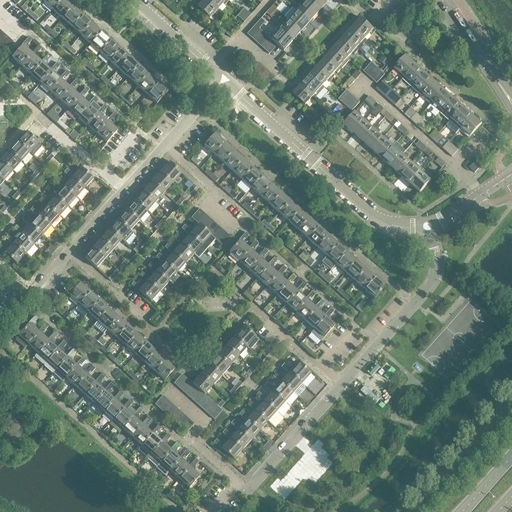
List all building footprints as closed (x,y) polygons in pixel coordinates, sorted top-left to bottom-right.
[(45,0),(44,2),(53,11),(62,0),(45,0)] [(65,0),(62,0),(53,11),(62,19),(73,7),(65,0)] [(221,11),(208,0),(203,0),(197,7),(209,19),(214,14),(216,16),(221,11)] [(229,2),(227,0),(208,0),(221,11),(218,8),(222,4),(224,7),(229,2)] [(282,3),(278,0),(276,0),(272,6),(276,10),(282,3)] [(317,13),(302,0),(301,0),(302,0),(304,2),(300,6),(298,4),(294,9),(309,22),(317,13)] [(302,0),(317,13),(325,3),(321,0),(302,0)] [(405,0),(403,0),(401,3),(409,11),(413,7),(405,0)] [(401,3),(396,8),(405,16),(409,11),(401,3)] [(276,10),(272,6),(265,13),(269,17),(276,10)] [(73,7),(62,19),(72,28),(83,16),(73,7)] [(405,16),(396,8),(393,12),(402,20),(405,16)] [(30,17),(33,14),(27,9),(25,12),(30,17)] [(240,12),(247,18),(250,15),(244,9),(240,12)] [(290,14),(286,18),(301,32),(309,22),(294,9),(293,10),(296,12),(292,16),(290,14)] [(237,16),(244,22),(247,18),(240,12),(237,16)] [(393,12),(388,17),(397,25),(402,20),(393,12)] [(83,16),(72,28),(81,36),(92,24),(83,16)] [(301,32),(286,18),(285,19),(287,21),(284,25),(281,23),(277,28),(292,41),(301,32)] [(361,18),(352,27),(367,41),(367,40),(365,38),(369,34),(371,36),(376,31),(361,18)] [(247,34),(251,38),(259,29),(259,28),(264,22),(260,19),(255,25),(247,34)] [(92,24),(81,36),(91,44),(101,32),(92,24)] [(49,34),(52,31),(46,26),(43,28),(49,34)] [(352,27),(344,37),(358,50),(359,49),(357,47),(360,43),(363,45),(367,41),(352,27)] [(223,31),(230,38),(233,34),(226,28),(223,31)] [(273,33),(269,37),(269,38),(273,41),(277,45),(284,51),(292,41),(277,28),(277,29),(279,31),(275,35),(273,33)] [(259,29),(251,38),(256,42),(264,33),(259,29)] [(101,32),(91,44),(100,53),(111,41),(101,32)] [(264,33),(256,42),(260,46),(268,37),(264,33)] [(4,34),(0,39),(0,46),(1,47),(9,38),(4,34)] [(268,37),(260,46),(265,50),(273,41),(269,38),(269,37),(268,37)] [(344,37),(335,46),(350,60),(351,59),(348,57),(352,52),(354,55),(358,50),(344,37)] [(9,38),(1,47),(5,51),(13,42),(9,38)] [(111,41),(100,53),(110,61),(120,49),(111,41)] [(277,45),(273,41),(265,50),(269,54),(277,45)] [(68,51),(71,48),(65,42),(62,45),(68,51)] [(32,54),(22,46),(10,60),(12,61),(13,59),(21,66),(19,68),(20,68),(32,54)] [(350,60),(335,46),(327,56),(342,69),(350,60)] [(120,49),(110,61),(119,70),(130,58),(120,49)] [(32,54),(20,68),(21,69),(22,68),(30,75),(29,76),(29,77),(41,63),(32,54)] [(327,56),(318,65),(333,79),(333,78),(331,76),(335,72),(337,74),(342,69),(327,56)] [(398,76),(402,80),(416,65),(406,56),(394,69),(399,74),(398,76)] [(130,58),(119,70),(128,78),(139,66),(130,58)] [(87,68),(90,65),(84,59),(81,62),(87,68)] [(257,62),(249,71),(254,75),(262,66),(257,62)] [(371,62),(363,71),(368,76),(376,67),(371,62)] [(41,63),(29,77),(30,78),(32,76),(40,83),(38,85),(39,85),(51,71),(41,63)] [(318,65),(310,75),(325,88),(325,87),(323,85),(327,81),(329,83),(333,79),(318,65)] [(416,65),(402,80),(403,80),(405,78),(409,82),(407,84),(412,88),(425,73),(416,65)] [(139,66),(128,78),(138,87),(149,75),(139,66)] [(262,66),(254,75),(259,80),(267,71),(262,66)] [(376,67),(368,76),(372,80),(380,71),(376,67)] [(51,71),(39,85),(40,86),(41,84),(49,92),(48,93),(48,94),(60,80),(51,71)] [(267,71),(259,80),(263,83),(271,74),(267,71)] [(351,77),(355,81),(361,74),(357,71),(351,77)] [(380,71),(372,80),(377,83),(385,74),(380,71)] [(425,73),(412,88),(416,92),(421,96),(435,81),(425,73)] [(149,75),(138,87),(147,95),(158,83),(149,75)] [(310,75),(302,84),(316,98),(317,97),(314,95),(318,90),(321,93),(325,88),(310,75)] [(103,76),(100,79),(106,84),(109,81),(103,76)] [(345,84),(347,86),(349,88),(355,81),(351,77),(345,84)] [(60,80),(48,94),(49,94),(50,93),(59,100),(70,88),(60,80)] [(435,81),(421,96),(422,97),(424,95),(428,99),(426,101),(431,105),(444,90),(435,81)] [(386,85),(382,82),(376,89),(380,92),(386,85)] [(158,83),(147,95),(157,104),(168,92),(158,83)] [(316,98),(302,84),(293,94),(305,105),(310,100),(312,102),(316,98)] [(70,88),(59,100),(58,102),(59,103),(60,102),(68,109),(79,97),(70,88)] [(346,90),(338,99),(343,104),(351,95),(346,90)] [(444,90),(431,105),(432,106),(433,104),(438,107),(436,109),(440,113),(453,98),(444,90)] [(125,101),(127,98),(122,93),(119,96),(125,101)] [(347,108),(355,99),(351,95),(343,104),(347,108)] [(372,106),(376,102),(369,96),(365,100),(372,106)] [(395,106),(401,99),(397,96),(391,103),(395,106)] [(79,97),(68,109),(69,109),(67,111),(68,112),(70,110),(78,117),(76,119),(89,105),(79,97)] [(453,98),(440,113),(441,114),(443,112),(447,116),(446,118),(449,122),(463,107),(453,98)] [(355,99),(347,108),(351,111),(359,102),(355,99)] [(395,106),(399,109),(405,103),(401,99),(395,106)] [(89,105),(76,119),(78,120),(79,118),(87,125),(86,127),(98,113),(89,105)] [(384,117),(388,113),(381,107),(378,111),(384,117)] [(463,107),(449,122),(450,122),(452,120),(456,124),(454,126),(459,130),(472,115),(463,107)] [(415,124),(421,117),(410,108),(404,115),(415,124)] [(357,110),(344,125),(353,134),(367,119),(366,118),(364,120),(360,117),(362,115),(357,110)] [(98,113),(86,127),(87,128),(88,127),(96,134),(95,136),(108,122),(98,113)] [(391,123),(395,119),(388,113),(384,117),(391,123)] [(472,115),(459,130),(460,130),(461,128),(465,132),(464,134),(469,139),(482,124),(472,115)] [(429,125),(424,119),(421,117),(415,124),(418,126),(423,131),(429,125)] [(371,123),(367,119),(353,134),(363,142),(376,128),(375,127),(373,129),(369,125),(371,123)] [(117,131),(108,122),(95,136),(96,137),(98,135),(106,143),(117,131)] [(404,134),(407,130),(400,124),(397,128),(404,134)] [(380,131),(376,128),(363,142),(372,151),(385,136),(385,135),(383,137),(378,134),(380,131)] [(410,140),(414,136),(407,130),(404,134),(410,140)] [(433,140),(439,133),(435,130),(429,136),(433,140)] [(42,147),(26,132),(17,142),(29,153),(33,156),(42,147)] [(433,140),(436,143),(443,136),(439,133),(433,140)] [(225,142),(215,134),(204,146),(214,154),(225,142)] [(390,140),(385,136),(372,151),(382,159),(395,144),(394,143),(392,146),(388,142),(390,140)] [(422,151),(426,147),(419,141),(416,145),(422,151)] [(29,153),(17,142),(8,151),(21,162),(29,153)] [(234,151),(225,143),(225,142),(214,154),(223,163),(234,151)] [(449,142),(442,149),(452,157),(458,150),(449,142)] [(400,149),(395,144),(382,159),(391,168),(404,153),(404,152),(402,155),(398,151),(400,149)] [(429,157),(433,153),(426,147),(422,151),(429,157)] [(21,162),(8,151),(0,160),(0,161),(12,172),(21,162)] [(243,159),(235,152),(234,151),(223,163),(232,171),(243,159)] [(414,161),(404,153),(391,168),(400,176),(414,161)] [(53,157),(50,154),(45,160),(48,163),(53,157)] [(191,160),(196,165),(199,162),(193,157),(191,160)] [(442,168),(445,164),(438,158),(435,162),(442,168)] [(243,159),(232,171),(242,180),(253,168),(243,159)] [(477,160),(469,168),(475,173),(482,165),(477,160)] [(12,172),(0,161),(0,178),(3,181),(12,172)] [(423,170),(414,161),(400,176),(410,184),(423,170)] [(181,174),(169,163),(161,173),(173,184),(181,174)] [(262,176),(255,170),(253,168),(242,180),(251,188),(262,176)] [(81,169),(76,174),(74,173),(71,173),(66,169),(63,173),(71,179),(72,178),(84,189),(85,191),(87,189),(85,188),(93,180),(81,169)] [(210,177),(213,175),(207,169),(204,172),(210,177)] [(423,170),(410,184),(420,193),(431,181),(426,176),(428,174),(423,170)] [(173,184),(161,173),(152,182),(164,193),(173,184)] [(272,185),(262,176),(251,188),(261,197),(272,185)] [(71,179),(64,188),(76,199),(77,200),(78,198),(77,197),(84,189),(72,178),(71,179)] [(164,193),(152,182),(144,192),(156,203),(164,193)] [(272,185),(261,197),(270,205),(281,193),(272,185)] [(223,189),(234,199),(237,196),(226,186),(223,189)] [(19,195),(24,189),(21,187),(16,193),(19,195)] [(55,197),(67,208),(69,209),(70,208),(69,207),(76,199),(64,188),(55,197)] [(156,203),(144,192),(135,201),(147,212),(156,203)] [(281,193),(270,205),(280,214),(290,202),(281,193)] [(55,197),(47,207),(59,218),(60,219),(62,217),(60,216),(67,208),(55,197)] [(147,212),(135,201),(127,211),(139,222),(147,212)] [(300,210),(290,202),(280,214),(289,222),(300,210)] [(245,203),(242,206),(248,211),(250,208),(245,203)] [(47,207),(38,216),(50,227),(51,228),(53,227),(52,226),(59,218),(47,207)] [(191,218),(196,222),(204,213),(199,209),(191,218)] [(309,219),(300,210),(289,222),(298,231),(309,219)] [(139,222),(127,211),(118,220),(130,231),(139,222)] [(204,213),(196,222),(198,224),(200,226),(208,217),(204,213)] [(50,227),(38,216),(30,226),(42,237),(43,238),(44,236),(43,235),(50,227)] [(162,225),(167,219),(164,217),(159,222),(162,225)] [(208,217),(200,226),(205,231),(213,221),(208,217)] [(319,227),(309,219),(298,231),(308,239),(319,227)] [(118,220),(110,229),(122,240),(125,243),(133,234),(130,231),(118,220)] [(266,228),(269,225),(263,220),(261,223),(266,228)] [(213,221),(205,231),(209,235),(217,226),(213,221)] [(205,231),(200,226),(198,224),(189,234),(207,250),(215,240),(214,239),(209,235),(205,231)] [(30,226),(21,235),(33,246),(35,247),(36,246),(35,245),(42,237),(30,226)] [(217,226),(209,235),(214,239),(222,230),(217,226)] [(328,236),(319,227),(308,239),(317,248),(328,236)] [(122,240),(110,229),(101,239),(114,250),(122,240)] [(222,230),(214,239),(215,240),(218,243),(226,234),(222,230)] [(189,234),(188,236),(181,244),(193,255),(198,259),(207,250),(189,234)] [(226,234),(218,243),(223,247),(231,238),(226,234)] [(21,235),(13,245),(25,255),(26,257),(28,255),(26,254),(33,246),(21,235)] [(337,244),(328,236),(317,248),(327,256),(337,244)] [(285,245),(288,242),(282,237),(279,240),(285,245)] [(114,250),(101,239),(93,248),(105,259),(114,250)] [(249,249),(240,241),(229,253),(238,262),(249,249)] [(181,244),(180,245),(173,253),(185,264),(193,255),(181,244)] [(337,244),(327,256),(336,265),(347,253),(337,244)] [(25,255),(13,245),(4,254),(16,265),(17,265),(18,266),(19,264),(18,263),(25,255)] [(105,259),(93,248),(84,258),(96,269),(105,259)] [(259,258),(249,249),(238,262),(248,270),(259,258)] [(132,252),(130,254),(125,260),(128,263),(135,254),(132,252)] [(173,253),(166,261),(158,254),(155,257),(163,264),(164,263),(176,274),(185,264),(173,253)] [(356,261),(347,253),(336,265),(345,273),(356,261)] [(304,262),(307,259),(301,254),(298,257),(304,262)] [(259,258),(248,270),(257,278),(268,266),(259,258)] [(128,263),(125,260),(116,269),(119,272),(128,263)] [(366,269),(356,261),(345,273),(355,281),(366,269)] [(164,263),(163,264),(156,272),(168,283),(176,274),(164,263)] [(277,275),(268,266),(257,278),(266,287),(277,275)] [(366,269),(355,281),(364,290),(375,278),(366,269)] [(323,279),(326,276),(320,271),(317,274),(323,279)] [(156,272),(154,274),(147,282),(159,293),(168,283),(156,272)] [(287,283),(277,275),(266,287),(276,295),(287,283)] [(375,278),(364,290),(374,299),(385,287),(375,278)] [(159,293),(147,282),(138,291),(151,302),(159,293)] [(296,292),(287,283),(276,295),(285,304),(296,292)] [(79,305),(90,293),(80,284),(69,296),(79,305)] [(306,300),(296,292),(285,304),(295,312),(306,300)] [(88,313),(99,301),(91,294),(90,293),(79,305),(80,306),(88,313)] [(315,309),(306,300),(295,312),(304,321),(315,309)] [(98,322),(109,310),(101,303),(99,301),(88,313),(90,315),(97,321),(98,322)] [(315,309),(304,321),(302,323),(311,332),(314,329),(324,317),(315,309)] [(107,330),(118,318),(112,313),(109,310),(98,322),(97,321),(94,325),(103,334),(107,330)] [(324,317),(314,329),(323,338),(334,326),(324,317)] [(107,330),(117,339),(127,327),(118,318),(107,330)] [(75,328),(78,325),(72,320),(70,323),(75,328)] [(39,333),(29,324),(15,340),(25,349),(39,333)] [(126,347),(137,335),(133,331),(127,327),(117,339),(122,343),(126,347)] [(244,328),(235,337),(247,348),(250,351),(259,341),(244,328)] [(39,333),(25,349),(34,357),(48,341),(39,333)] [(136,356),(146,344),(143,341),(137,335),(126,347),(132,353),(136,356)] [(94,345),(97,342),(91,337),(88,339),(94,345)] [(235,337),(226,347),(238,358),(247,348),(235,337)] [(48,341),(34,357),(43,366),(58,350),(48,341)] [(145,364),(156,352),(154,350),(146,344),(136,356),(143,362),(145,364)] [(226,347),(218,356),(230,367),(238,358),(226,347)] [(58,350),(43,366),(53,374),(67,358),(58,350)] [(154,373),(165,361),(164,360),(156,352),(145,364),(153,372),(154,373)] [(113,362),(116,359),(110,354),(107,357),(113,362)] [(218,356),(209,365),(221,376),(230,367),(218,356)] [(67,358),(53,374),(62,383),(64,380),(77,367),(67,358)] [(164,381),(175,369),(165,361),(154,373),(164,381)] [(254,371),(259,365),(256,363),(251,368),(254,371)] [(288,374),(289,373),(303,385),(305,383),(303,382),(310,374),(298,363),(293,369),(287,367),(284,370),(288,374)] [(209,365),(201,375),(213,386),(221,376),(209,365)] [(86,375),(77,367),(64,380),(65,381),(66,380),(74,387),(73,388),(74,389),(86,375)] [(132,379),(135,376),(129,370),(126,373),(132,379)] [(289,373),(288,374),(281,383),(293,394),(296,396),(299,396),(305,389),(305,387),(303,385),(289,373)] [(95,384),(86,375),(74,389),(75,390),(76,388),(84,396),(83,397),(95,384)] [(182,375),(174,384),(178,388),(186,379),(182,375)] [(213,386),(201,375),(192,385),(195,387),(200,391),(204,395),(204,396),(213,386)] [(186,379),(178,388),(183,392),(191,383),(186,379)] [(237,390),(242,384),(239,381),(234,387),(237,390)] [(191,383),(183,392),(187,396),(195,387),(192,385),(191,383)] [(281,383),(272,392),(284,403),(285,403),(286,404),(287,402),(286,401),(293,394),(281,383)] [(105,392),(95,384),(83,397),(84,398),(85,397),(93,404),(92,405),(93,406),(105,392)] [(145,390),(151,395),(154,392),(148,387),(145,390)] [(195,387),(187,396),(192,400),(200,391),(195,387)] [(200,391),(192,400),(196,404),(204,395),(200,391)] [(114,401),(105,392),(93,406),(93,407),(95,405),(103,412),(101,414),(102,414),(114,401)] [(272,392),(264,401),(280,416),(288,406),(284,403),(272,392)] [(204,395),(196,404),(201,408),(209,399),(204,396),(204,395)] [(155,405),(159,409),(167,400),(163,396),(155,405)] [(209,399),(201,408),(205,412),(213,403),(209,399)] [(159,409),(164,413),(172,404),(167,400),(159,409)] [(222,400),(216,406),(218,407),(219,409),(225,403),(222,400)] [(124,409),(114,401),(102,414),(103,415),(104,414),(112,421),(111,422),(111,423),(124,409)] [(264,401),(255,411),(268,422),(271,425),(280,416),(264,401)] [(213,403),(205,412),(210,416),(218,407),(216,406),(213,403)] [(172,404),(164,413),(168,417),(176,408),(172,404)] [(218,407),(210,416),(214,420),(222,411),(219,409),(218,407)] [(176,408),(168,417),(173,421),(181,412),(176,408)] [(133,418),(124,409),(111,423),(112,423),(113,422),(121,429),(120,431),(121,431),(133,418)] [(268,422),(255,411),(247,420),(259,431),(260,432),(262,431),(260,430),(268,422)] [(181,412),(173,421),(177,425),(185,416),(181,412)] [(177,425),(182,429),(190,420),(185,416),(177,425)] [(142,426),(133,418),(121,431),(121,432),(123,430),(131,438),(129,439),(130,440),(142,426)] [(194,424),(190,420),(182,429),(186,433),(194,424)] [(247,420),(238,430),(251,441),(252,442),(253,440),(252,439),(259,431),(247,420)] [(152,434),(142,426),(130,440),(131,440),(132,439),(140,446),(139,448),(140,448),(152,434)] [(238,430),(230,439),(242,450),(244,451),(245,450),(244,449),(251,441),(238,430)] [(161,443),(152,434),(140,448),(141,449),(142,448),(150,455),(148,456),(149,456),(161,443)] [(242,450),(230,439),(221,449),(233,460),(234,460),(235,461),(236,459),(235,458),(242,450)] [(161,443),(149,456),(147,458),(148,460),(155,466),(157,467),(158,465),(171,451),(161,443)] [(171,451),(158,465),(159,466),(160,464),(168,472),(167,473),(168,473),(180,460),(171,451)] [(189,468),(180,460),(168,473),(169,474),(170,473),(178,480),(177,481),(177,482),(189,468)] [(199,477),(189,468),(177,482),(178,483),(179,481),(188,489),(199,477)]
